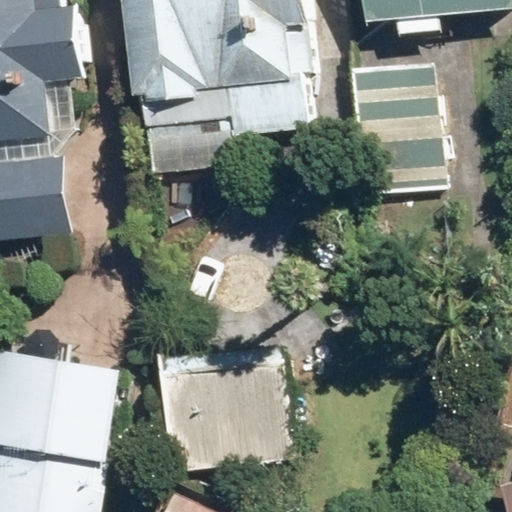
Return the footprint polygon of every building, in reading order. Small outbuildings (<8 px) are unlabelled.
[(0,0),(0,141),(59,136),(54,82),(98,77),(91,8),(50,12),(48,0),(0,0)] [(135,0),(145,100),(153,99),(157,139),(237,131),(237,137),(317,129),(312,72),(321,72),(316,25),(320,24),(317,0),(135,0)] [(511,0),(372,0),(375,23),(511,11),(511,0)] [(442,60),(358,68),(370,196),(454,188),(442,60)] [(73,153),(0,159),(0,240),(80,234),(73,153)] [(294,347),(168,358),(178,471),(304,460),(294,347)] [(110,511),(134,372),(7,351),(0,396),(0,441),(5,443),(0,470),(0,511),(110,511)] [(226,511),(183,491),(172,511),(226,511)]
